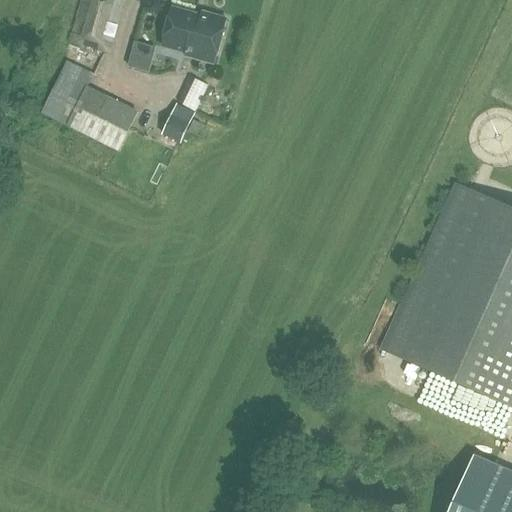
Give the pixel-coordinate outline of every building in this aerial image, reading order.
[(111,52),(125,0),(81,0),(71,42),(111,52)] [(215,64),(227,19),(203,12),(202,16),(173,8),(162,45),(186,52),(185,56),(215,64)] [(153,61),(131,56),(128,68),(150,74),(153,61)] [(198,74),(183,102),(200,111),(215,84),(198,74)] [(138,111),(75,80),(55,119),(118,151),(138,111)] [(177,104),(163,134),(179,141),(181,137),(193,112),(177,104)] [(511,407),(511,207),(457,183),(383,350),(511,407)] [(450,511),(511,511),(511,474),(474,458),(450,511)]
